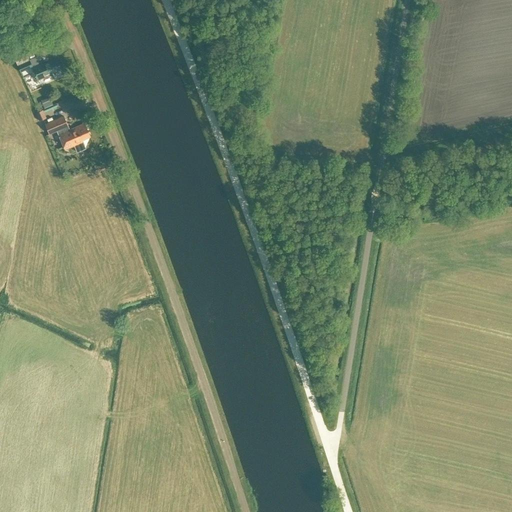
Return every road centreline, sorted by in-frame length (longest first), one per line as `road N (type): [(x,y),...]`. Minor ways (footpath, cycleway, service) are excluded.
road 1 (unclassified): [(246,511),(110,126),(57,0)]
road 2 (unclassified): [(324,440),(337,433),(408,0)]
